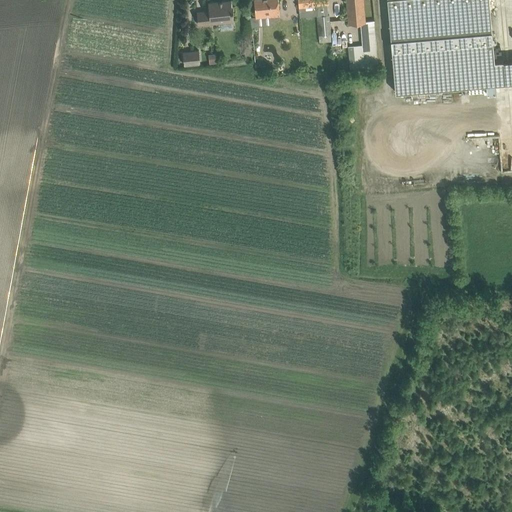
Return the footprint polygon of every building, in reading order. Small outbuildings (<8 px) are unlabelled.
[(233,21),(232,10),(231,0),(209,2),(209,11),(197,12),(198,24),(233,21)] [(254,0),(255,8),(256,18),(280,16),(278,0),(254,0)] [(298,0),(299,7),(304,6),(304,10),(320,9),(319,5),(328,4),(327,0),(298,0)] [(347,0),(349,23),(360,22),(362,45),(348,46),(350,69),(378,66),(374,20),(365,21),(362,0),(347,0)] [(511,0),(387,0),(395,92),(486,84),(487,93),(497,92),(496,83),(504,82),(502,61),(494,61),(488,0),(511,0)] [(316,15),(318,42),(331,41),(329,14),(316,15)] [(182,51),(183,65),(200,63),(199,49),(182,51)] [(260,60),(259,65),(263,68),(268,66),(268,61),(264,58),(260,60)]
